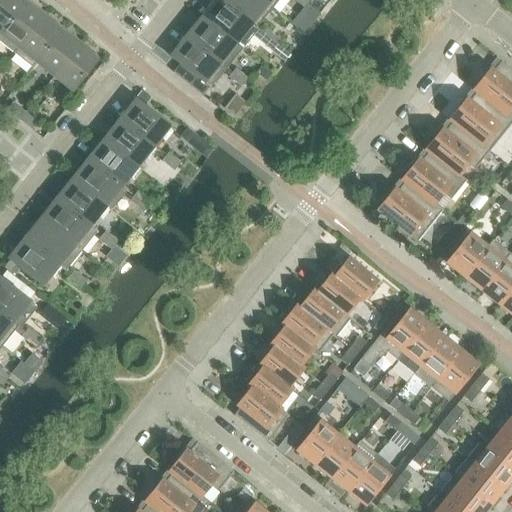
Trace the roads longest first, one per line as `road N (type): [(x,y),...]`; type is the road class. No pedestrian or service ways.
road 1 (residential): [(161,390),(471,3)]
road 2 (residential): [(0,218),(175,0)]
road 3 (residential): [(314,511),(161,390)]
road 4 (residential): [(64,511),(161,390)]
